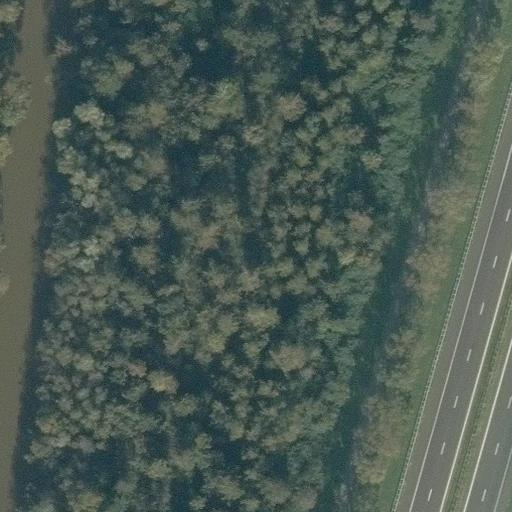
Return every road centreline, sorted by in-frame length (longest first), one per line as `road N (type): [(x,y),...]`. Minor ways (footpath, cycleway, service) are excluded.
road 1 (motorway): [(511,197),(423,511)]
road 2 (motorway): [(478,511),(511,392)]
